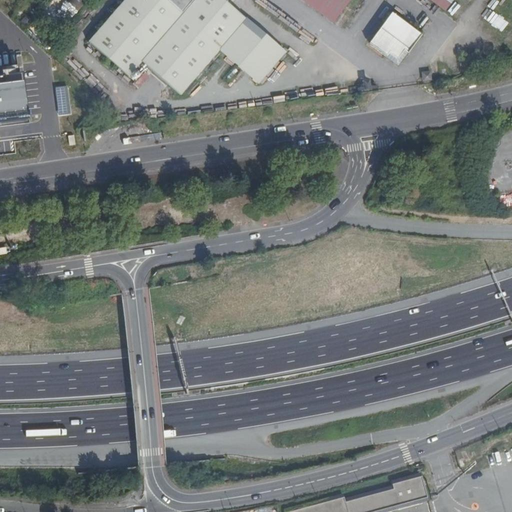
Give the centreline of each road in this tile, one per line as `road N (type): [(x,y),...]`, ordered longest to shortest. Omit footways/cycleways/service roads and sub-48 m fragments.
road 1 (motorway): [(511,297),(354,343),(252,362),(0,385)]
road 2 (motorway): [(0,433),(252,410),(511,348)]
road 3 (secondary): [(0,183),(363,127)]
road 4 (secondary): [(165,495),(193,502),(338,475),(511,412)]
road 5 (secondary): [(150,255),(321,222),(360,180),(363,127)]
road 6 (secondary): [(134,292),(152,470),(165,495)]
road 7 (secondary): [(363,127),(511,96)]
